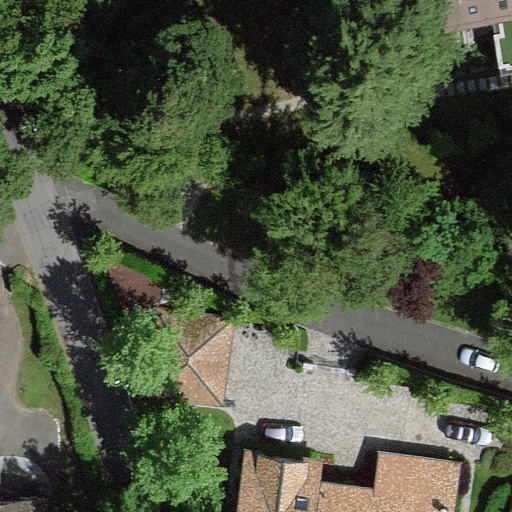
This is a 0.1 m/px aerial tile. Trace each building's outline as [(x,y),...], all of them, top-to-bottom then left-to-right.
[(511,0),(455,0),(457,9),(500,3),(511,0)] [(511,34),(511,0),(500,3),(505,36),(511,34)] [(221,397),(230,319),(162,310),(158,338),(170,339),(164,390),(221,397)] [(450,511),(457,463),(407,456),(402,493),(317,481),(320,463),(254,454),(246,511),(450,511)] [(46,511),(46,494),(0,494),(0,511),(46,511)]
